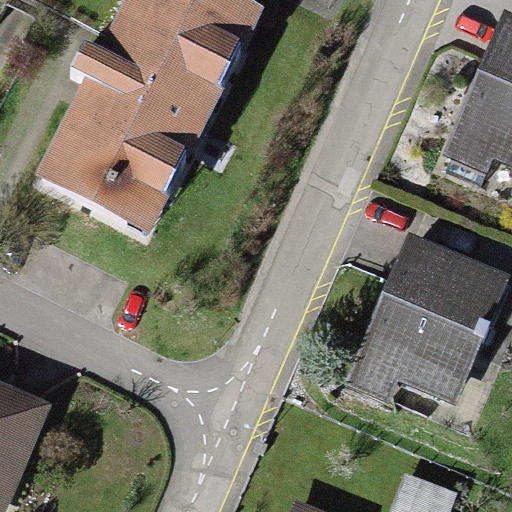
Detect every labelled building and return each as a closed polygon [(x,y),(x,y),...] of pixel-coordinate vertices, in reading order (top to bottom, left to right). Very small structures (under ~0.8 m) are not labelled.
[(157,0),(141,0),(45,209),(156,260),(256,45),(157,0)] [(511,46),(506,43),(446,177),(511,206),(511,46)] [(511,276),(408,232),(344,383),(389,402),(398,381),(457,407),(497,314),(511,320),(511,276)] [(0,380),(0,511),(3,511),(52,403),(0,380)] [(322,511),(293,500),(287,511),(322,511)]
